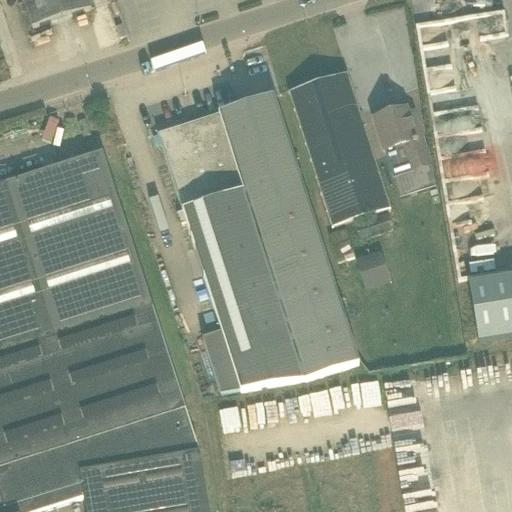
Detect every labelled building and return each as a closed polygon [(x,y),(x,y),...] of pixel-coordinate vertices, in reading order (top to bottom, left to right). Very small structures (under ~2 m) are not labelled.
[(22,0),(32,30),(75,16),(72,6),(85,2),(89,12),(91,11),(87,0),(22,0)] [(72,6),(75,16),(89,12),(85,2),(72,6)] [(389,213),(347,76),(289,94),(331,230),(389,213)] [(305,384),(360,367),(298,176),(274,99),(158,136),(184,214),(221,335),(203,341),(221,397),(305,384)] [(429,166),(415,122),(409,124),(405,111),(374,121),(384,153),(403,147),(411,172),(429,166)] [(0,511),(49,511),(84,501),(80,475),(200,455),(152,309),(109,177),(102,154),(0,186),(0,511)] [(391,285),(381,255),(356,262),(366,293),(391,285)] [(511,278),(469,286),(479,345),(511,339),(511,278)] [(209,511),(200,455),(80,475),(84,501),(85,511),(209,511)]
